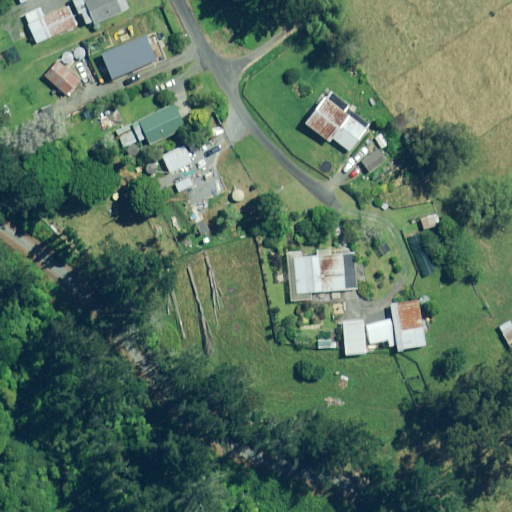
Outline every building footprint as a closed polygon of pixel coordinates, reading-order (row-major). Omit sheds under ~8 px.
[(77,0),(71,3),(76,13),(78,12),(84,25),(89,23),(91,28),(97,26),(96,23),(128,9),(124,0),(77,0)] [(75,25),(67,7),(43,17),(39,8),(23,15),(35,43),(75,25)] [(150,70),(136,44),(91,62),(104,88),(150,70)] [(20,59),(12,47),(2,54),(10,66),(20,59)] [(78,81),(58,63),(45,78),(64,96),(78,81)] [(33,105),(25,89),(4,100),(12,116),(33,105)] [(370,122),(329,90),(304,124),(328,142),(331,138),(348,151),(370,122)] [(73,109),(70,97),(51,102),(54,114),(73,109)] [(179,119),(188,115),(180,99),(171,104),(114,131),(122,147),(145,137),(149,145),(183,129),(179,119)] [(191,163),(184,146),(160,156),(168,173),(191,163)] [(384,160),(376,149),(359,162),(367,173),(384,160)] [(439,226),(437,216),(419,219),(421,229),(439,226)] [(421,231),(407,237),(424,276),(438,270),(421,231)] [(389,252),(383,240),(374,244),(380,256),(389,252)] [(353,290),(351,250),(336,251),(337,255),(285,258),(288,301),(310,300),(310,292),(353,290)] [(426,344),(417,301),(389,307),(392,319),(365,325),(369,344),(386,340),(387,347),(394,345),(395,351),(426,344)] [(363,354),(362,320),(336,321),(337,354),(363,354)] [(511,350),(511,325),(508,320),(496,328),(511,351),(511,350)] [(334,340),(315,340),(315,348),(334,348),(334,340)]
